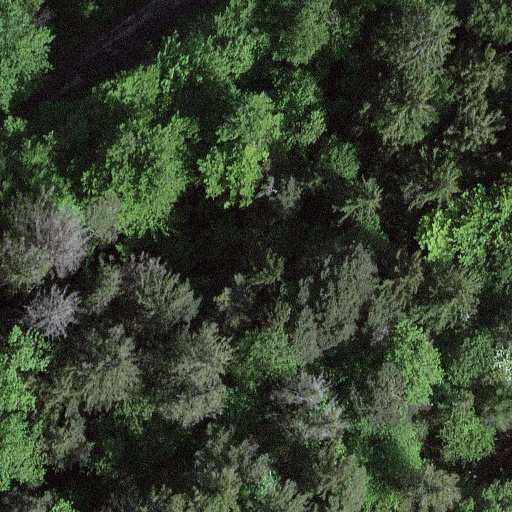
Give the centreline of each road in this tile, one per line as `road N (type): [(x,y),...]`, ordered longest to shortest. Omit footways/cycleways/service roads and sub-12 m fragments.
road 1 (unclassified): [(161,0),(0,108)]
road 2 (track): [(511,432),(421,511)]
